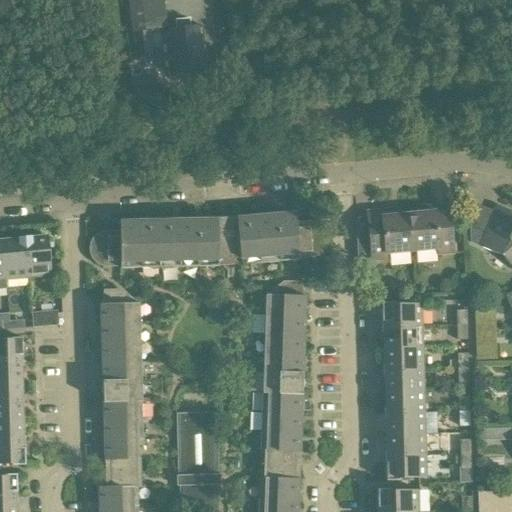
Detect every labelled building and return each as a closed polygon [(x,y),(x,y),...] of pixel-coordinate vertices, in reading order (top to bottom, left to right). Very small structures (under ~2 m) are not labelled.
[(127,0),(132,33),(133,53),(153,51),(153,53),(161,52),(161,49),(159,49),(159,44),(161,44),(160,31),(151,32),(151,31),(163,29),(168,75),(204,71),(202,49),(200,27),(172,30),(168,0),(127,0)] [(427,212),(408,214),(412,252),(437,249),(438,255),(453,254),(449,204),(426,207),(427,212)] [(483,236),(469,230),(470,243),(502,256),(511,266),(511,212),(495,206),(483,236)] [(369,237),(356,238),(357,253),(370,252),(371,262),(386,260),(386,254),(412,252),(408,214),(389,216),(389,210),(366,212),(369,237)] [(108,237),(107,234),(104,234),(101,235),(98,236),(97,237),(95,239),(94,240),(93,241),(92,243),(92,244),(91,246),(91,247),(91,249),(91,251),(91,252),(92,254),(92,256),(93,257),(94,259),(95,260),(97,262),(98,263),(100,264),(101,265),(103,265),(105,266),(108,266),(108,262),(120,262),(120,269),(218,267),(218,265),(240,263),(240,266),(299,260),(299,253),(310,252),(311,256),(313,256),(315,255),(317,255),(318,254),(320,253),(322,251),(323,249),(324,248),(325,246),(326,245),(326,243),(326,241),(326,240),(326,238),(326,236),(325,235),(325,233),(324,231),(323,230),(322,229),(321,227),(319,226),(318,225),(316,225),(313,224),(310,223),(308,223),(308,227),(296,229),(296,221),(237,226),(237,229),(217,230),(217,228),(119,230),(120,237),(108,237)] [(47,237),(24,240),(28,279),(51,276),(48,248),(53,248),(52,238),(48,239),(47,237)] [(18,239),(1,241),(5,281),(28,279),(24,240),(18,240),(18,239)] [(265,295),(265,315),(304,317),(305,297),(300,297),(300,284),(284,284),(276,290),(274,293),(274,296),(265,295)] [(105,305),(100,305),(100,325),(140,324),(139,304),(130,304),(130,298),(128,298),(121,292),(104,292),(105,305)] [(395,303),(381,303),(382,322),(383,322),(383,328),(422,327),(421,304),(395,305),(395,303)] [(466,311),(456,311),(456,326),(467,325),(466,311)] [(57,312),(31,314),(33,328),(58,326),(57,312)] [(265,315),(264,335),(303,336),(304,317),(265,315)] [(24,320),(9,322),(10,331),(24,329),(24,320)] [(9,322),(0,322),(0,331),(10,331),(9,322)] [(140,324),(100,325),(101,344),(140,343),(140,324)] [(467,325),(456,326),(457,340),(467,340),(467,325)] [(422,327),(383,328),(384,349),(422,348),(422,327)] [(511,344),(511,330),(500,331),(501,345),(511,344)] [(264,335),(263,354),(303,355),(303,336),(264,335)] [(0,361),(21,361),(21,356),(22,356),(21,338),(8,339),(8,341),(0,340),(0,361)] [(140,343),(101,344),(101,363),(141,362),(140,343)] [(422,348),(384,349),(384,371),(423,370),(422,348)] [(263,354),(263,373),(302,374),(303,355),(263,354)] [(468,354),(457,354),(458,369),(468,369),(468,354)] [(21,361),(0,361),(0,382),(21,382),(21,361)] [(141,362),(101,363),(102,382),(141,381),(141,362)] [(468,369),(458,369),(458,384),(468,383),(468,369)] [(485,369),(478,376),(484,382),(491,375),(485,369)] [(423,370),(384,371),(385,392),(424,391),(423,370)] [(263,373),(262,393),(301,395),(302,374),(263,373)] [(141,381),(102,382),(103,403),(142,402),(141,381)] [(21,382),(0,382),(0,402),(22,402),(21,382)] [(424,391),(385,392),(385,414),(424,413),(424,391)] [(262,393),(261,413),(301,414),(301,395),(262,393)] [(469,397),(458,397),(459,412),(469,412),(469,397)] [(22,402),(0,402),(0,423),(23,422),(22,402)] [(142,402),(103,403),(103,422),(142,421),(142,402)] [(219,412),(178,413),(180,486),(182,486),(183,511),(221,510),(220,484),(223,484),(223,474),(220,474),(219,412)] [(469,412),(459,412),(459,427),(470,426),(469,412)] [(261,413),(261,432),(300,433),(301,414),(261,413)] [(424,413),(385,414),(386,436),(425,435),(431,434),(430,413),(424,413)] [(142,421),(103,422),(104,441),(143,440),(142,421)] [(23,422),(0,423),(0,443),(23,443),(23,422)] [(479,429),(479,441),(505,441),(505,429),(479,429)] [(261,432),(260,452),(267,452),(267,451),(295,452),(295,453),(299,453),(300,433),(261,432)] [(425,435),(386,436),(386,457),(425,456),(425,435)] [(143,440),(104,441),(104,461),(108,461),(108,460),(137,459),(137,460),(144,460),(143,440)] [(470,440),(459,441),(460,455),(470,455),(470,440)] [(23,443),(0,443),(0,464),(11,464),(11,466),(25,466),(24,448),(23,448),(23,443)] [(259,478),(259,498),(298,499),(299,453),(295,453),(295,452),(267,451),(267,452),(266,478),(259,478)] [(470,455),(460,455),(460,470),(471,469),(470,455)] [(387,463),(385,463),(386,481),(399,481),(399,479),(426,478),(425,456),(386,457),(387,463)] [(105,487),(98,488),(99,508),(138,507),(137,487),(144,486),(144,460),(137,460),(137,459),(108,460),(108,461),(104,461),(105,487)] [(3,477),(0,477),(0,498),(15,498),(15,492),(16,492),(16,475),(3,475),(3,477)] [(390,489),(377,490),(377,508),(379,508),(378,511),(417,511),(417,491),(390,491),(390,489)] [(511,511),(511,491),(477,493),(477,511),(511,511)] [(471,497),(461,497),(461,511),(472,511),(471,497)] [(15,511),(15,498),(0,498),(0,511),(15,511)] [(259,498),(258,511),(297,511),(298,499),(259,498)]
